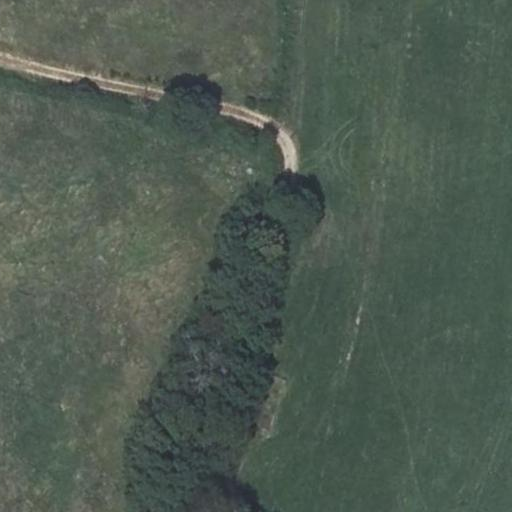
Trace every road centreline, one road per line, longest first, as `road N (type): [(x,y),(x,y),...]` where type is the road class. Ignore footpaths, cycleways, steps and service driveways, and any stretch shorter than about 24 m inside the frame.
road 1 (track): [(292,160),(226,402),(171,511)]
road 2 (track): [(0,63),(268,120),(292,160)]
road 3 (track): [(302,0),(292,160)]
